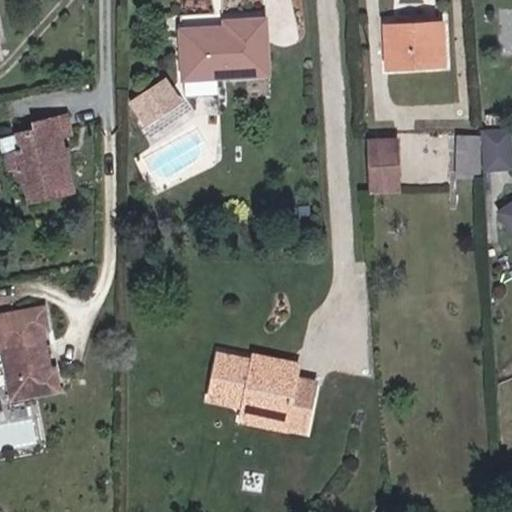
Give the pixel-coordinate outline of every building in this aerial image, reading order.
[(0,0),(0,34),(12,35),(12,0),(0,0)] [(395,70),(453,71),(452,15),(395,14),(395,70)] [(235,23),(190,26),(193,74),(277,69),(274,15),(235,17),(235,23)] [(188,94),(175,75),(149,95),(162,113),(188,94)] [(508,138),(507,106),(486,106),(487,139),(508,138)] [(21,135),(25,154),(11,155),(20,189),(33,186),(37,205),(80,199),(68,145),(78,143),(74,118),(35,123),(37,133),(21,135)] [(457,175),(482,175),(482,132),(458,132),(457,175)] [(404,135),(371,134),(370,192),(405,193),(404,135)] [(23,399),(76,391),(74,364),(66,363),(63,336),(67,335),(64,308),(0,314),(0,357),(19,355),(23,399)] [(253,400),(251,413),(248,427),(294,437),(297,425),(316,429),(326,382),(307,378),(310,361),(267,351),(265,358),(227,352),(219,400),(242,406),(245,399),(253,400)]
